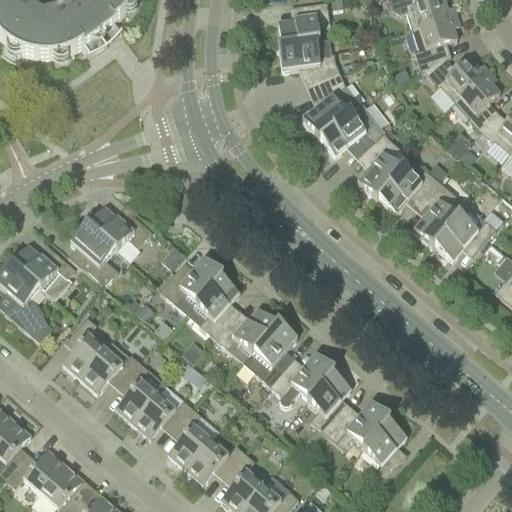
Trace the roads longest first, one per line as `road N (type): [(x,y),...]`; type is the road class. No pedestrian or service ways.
road 1 (unclassified): [(511,423),(325,263)]
road 2 (residential): [(161,511),(0,371)]
road 3 (residential): [(0,202),(195,137)]
road 4 (unclassified): [(195,137),(213,173),(249,208),(325,263)]
road 5 (unclassified): [(325,263),(219,130)]
road 6 (unclassified): [(187,0),(180,93),(195,137)]
road 7 (unclassified): [(219,130),(210,88),(214,0)]
